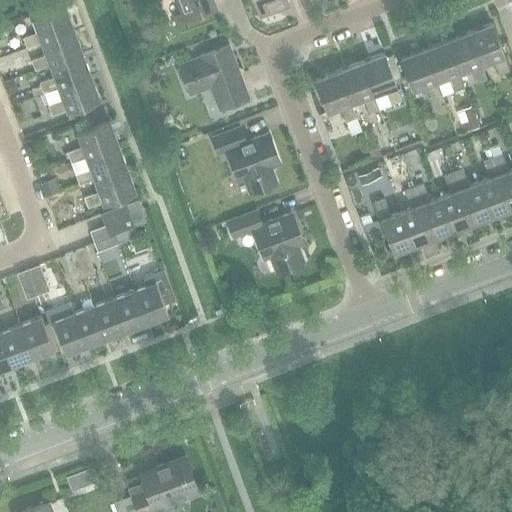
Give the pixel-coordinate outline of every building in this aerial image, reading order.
[(177,0),(182,12),(174,15),(176,22),(212,8),(209,0),(177,0)] [(286,0),(254,0),(260,14),(288,4),(286,0)] [(41,41),(74,29),(66,6),(33,18),(38,31),(23,36),(27,46),(41,41)] [(492,22),(469,31),(481,64),(493,60),(499,74),(509,71),(504,55),(492,22)] [(83,51),(74,29),(41,41),(46,53),(31,59),(35,69),(50,64),(83,51)] [(469,31),(447,39),(459,73),(471,68),(477,83),(487,79),(481,64),(469,31)] [(459,73),(446,39),(424,48),(436,81),(448,76),(454,91),(464,87),(458,73),(459,73)] [(229,45),(180,64),(191,93),(218,82),(226,105),(248,96),(229,45)] [(436,81),(424,48),(401,57),(413,89),(426,85),(432,100),(442,96),(436,81)] [(91,74),(83,51),(50,64),(54,76),(39,81),(41,85),(43,91),(58,86),(91,74)] [(384,52),(361,60),(374,93),(386,88),(392,103),(402,99),(384,52)] [(31,59),(22,62),(26,73),(35,69),(31,59)] [(361,60),(339,69),(351,102),(363,97),(369,112),(379,108),(374,93),(361,60)] [(339,69),(315,78),(328,110),(340,106),(346,121),(357,116),(351,102),(339,69)] [(100,97),(91,74),(58,86),(63,99),(48,104),(52,114),(66,109),(66,110),(85,103),(100,97)] [(17,89),(13,78),(3,82),(7,93),(17,89)] [(41,85),(32,88),(35,95),(43,91),(41,85)] [(85,103),(66,110),(69,117),(88,110),(85,103)] [(470,103),(459,108),(466,128),(477,124),(470,103)] [(71,162),(86,156),(119,144),(110,120),(77,132),(82,146),(67,151),(71,162)] [(238,178),(244,176),(250,191),(276,181),(270,166),(278,163),(266,133),(246,141),(240,126),(212,137),(217,152),(227,148),(238,178)] [(79,184),(94,178),(127,166),(122,154),(119,144),(86,156),(90,167),(75,173),(79,184)] [(378,145),(369,148),(373,157),(381,154),(378,145)] [(183,156),(179,146),(168,150),(172,161),(183,156)] [(511,168),(508,170),(501,153),(492,156),(511,207),(511,168)] [(511,207),(492,156),(483,160),(490,177),(480,181),(493,215),(511,207)] [(103,201),(135,189),(127,166),(94,178),(99,190),(83,195),(84,196),(87,206),(102,200),(103,201)] [(374,168),(357,174),(360,182),(377,175),(374,168)] [(493,215),(480,181),(469,185),(462,168),(453,171),(473,223),(493,215)] [(419,170),(410,174),(415,186),(423,183),(419,170)] [(473,223),(453,171),(444,175),(450,192),(441,196),(454,230),(473,223)] [(55,175),(41,180),(46,194),(60,189),(55,175)] [(454,230),(441,196),(430,200),(423,183),(415,186),(434,237),(454,230)] [(434,237),(415,186),(404,190),(411,207),(402,211),(415,245),(434,237)] [(84,196),(71,201),(75,210),(87,206),(84,196)] [(100,212),(105,224),(131,214),(133,219),(144,215),(138,198),(100,212)] [(415,245),(402,211),(390,215),(384,198),(375,201),(395,253),(415,245)] [(0,218),(9,216),(5,204),(0,206),(0,218)] [(265,255),(271,253),(277,269),(303,259),(298,245),(304,242),(293,213),(263,224),(257,210),(228,221),(233,235),(254,227),(265,255)] [(133,219),(131,214),(105,224),(109,235),(115,233),(133,226),(135,225),(133,219)] [(84,244),(74,248),(83,274),(94,270),(84,244)] [(83,274),(74,248),(61,253),(71,279),(83,274)] [(38,262),(28,266),(38,292),(48,288),(38,262)] [(142,277),(144,283),(134,286),(147,320),(168,312),(163,301),(175,297),(163,265),(145,272),(142,277)] [(38,292),(28,266),(15,271),(25,296),(38,292)] [(147,320),(134,286),(114,294),(127,328),(147,320)] [(127,328),(114,294),(94,302),(106,336),(127,328)] [(106,336),(94,302),(93,302),(90,295),(83,297),(81,301),(83,306),(73,310),(86,343),(106,336)] [(86,343),(73,310),(51,318),(64,352),(86,343)] [(40,314),(20,322),(32,356),(53,348),(40,314)] [(32,356),(20,322),(0,329),(0,332),(12,363),(32,356)] [(0,367),(12,363),(0,332),(0,367)] [(185,497),(198,492),(185,455),(140,472),(143,481),(129,486),(131,494),(138,511),(139,511),(165,502),(184,495),(185,497)] [(52,511),(48,501),(18,511),(52,511)]
